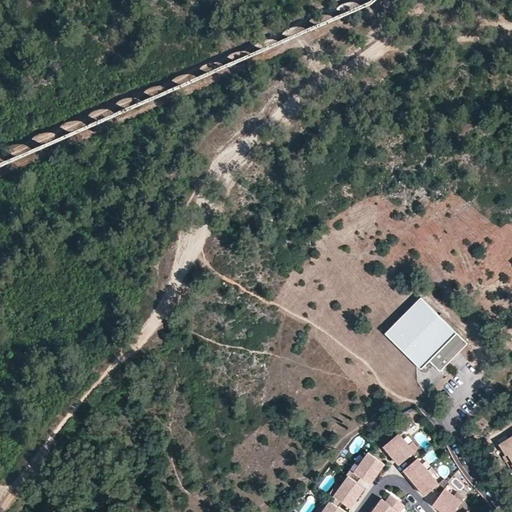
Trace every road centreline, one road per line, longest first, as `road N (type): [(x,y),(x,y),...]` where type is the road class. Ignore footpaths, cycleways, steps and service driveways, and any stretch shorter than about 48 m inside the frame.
road 1 (track): [(1,511),(79,404),(161,314),(234,153),(422,0)]
road 2 (residential): [(508,511),(452,428),(453,388)]
road 3 (track): [(382,32),(511,29)]
